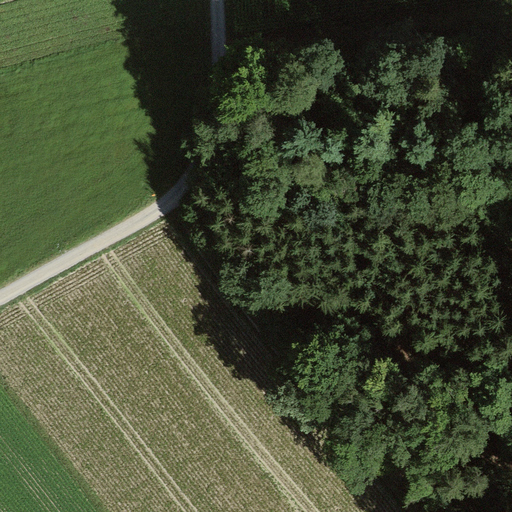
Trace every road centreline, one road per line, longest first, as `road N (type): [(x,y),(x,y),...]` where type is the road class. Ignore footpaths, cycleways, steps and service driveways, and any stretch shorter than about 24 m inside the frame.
road 1 (track): [(182,194),(428,511)]
road 2 (track): [(201,165),(347,206),(469,217),(511,207)]
road 3 (track): [(218,0),(220,136),(182,194)]
road 4 (track): [(0,293),(124,224)]
